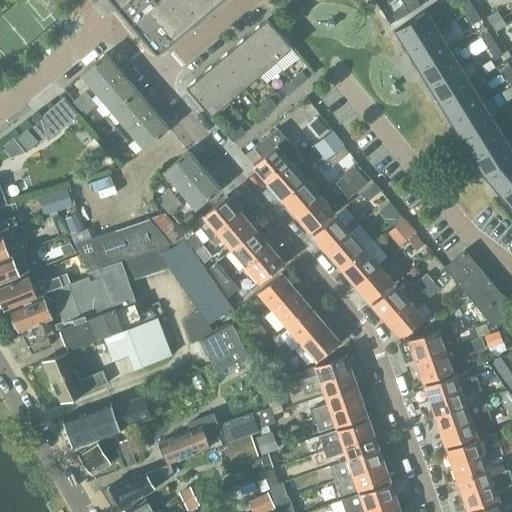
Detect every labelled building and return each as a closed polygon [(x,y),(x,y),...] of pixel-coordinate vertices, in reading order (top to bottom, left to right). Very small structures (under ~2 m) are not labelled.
[(111,0),(157,53),(219,0),(111,0)] [(420,6),(416,0),(412,0),(404,5),(409,13),(420,6)] [(466,12),(474,8),(468,0),(459,0),(459,1),(466,12)] [(409,13),(404,5),(392,12),(397,20),(409,13)] [(481,19),(474,8),(466,12),(473,24),(481,19)] [(427,10),(394,30),(405,49),(406,49),(406,50),(438,29),(427,10)] [(501,18),(497,10),(487,17),(491,24),(501,18)] [(251,32),(275,61),(292,47),(268,18),(251,32)] [(501,18),(491,24),(496,31),(506,25),(501,18)] [(438,29),(406,50),(416,67),(417,67),(449,47),(438,29)] [(495,43),(488,31),(481,36),(488,48),(495,43)] [(235,45),(235,46),(260,75),(275,61),(251,32),(235,45)] [(495,43),(488,48),(495,59),(503,55),(495,43)] [(219,59),(244,88),(260,75),(235,46),(219,59)] [(449,47),(417,67),(427,85),(428,85),(460,65),(449,47)] [(97,92),(121,72),(106,53),(81,74),(97,92)] [(203,72),(203,73),(228,102),(244,88),(219,59),(203,72)] [(460,65),(428,85),(438,102),(439,103),(471,82),(460,65)] [(511,81),(511,69),(510,67),(502,71),(510,83),(511,81)] [(302,71),(291,80),(297,87),(308,78),(302,71)] [(97,92),(113,111),(137,90),(121,72),(97,92)] [(203,73),(186,87),(211,116),(228,102),(203,73)] [(297,87),(291,80),(281,89),(287,96),(297,87)] [(471,82),(439,103),(449,120),(482,100),(471,82)] [(113,111),(129,129),(153,109),(137,90),(113,111)] [(74,100),(79,107),(91,98),(85,91),(74,100)] [(40,117),(47,140),(78,113),(64,97),(40,117)] [(91,98),(79,107),(86,115),(97,105),(91,98)] [(270,98),(260,107),(266,114),(276,105),(270,98)] [(482,100),(449,120),(460,138),(493,118),(482,100)] [(266,114),(260,107),(249,116),(255,123),(266,114)] [(153,109),(129,129),(144,148),(169,127),(153,109)] [(317,116),(308,124),(320,137),(329,129),(317,116)] [(493,118),(460,138),(471,156),(471,155),(471,156),(504,136),(493,118)] [(239,125),(227,135),(233,142),(245,132),(239,125)] [(104,136),(111,144),(122,135),(115,127),(104,136)] [(17,137),(28,150),(38,141),(27,128),(17,137)] [(253,165),(267,181),(291,161),(300,153),(278,128),(254,148),(262,157),(253,165)] [(332,131),(313,146),(324,160),(343,145),(332,131)] [(122,135),(111,144),(116,150),(127,141),(122,135)] [(511,148),(504,136),(471,156),(485,178),(486,178),(511,155),(511,148)] [(164,171),(180,189),(204,169),(188,150),(164,171)] [(511,182),(511,155),(486,178),(499,194),(511,182)] [(267,181),(281,198),(305,178),(291,161),(267,181)] [(354,165),(341,175),(354,192),(367,182),(354,165)] [(180,189),(196,208),(220,187),(204,169),(180,189)] [(281,198),(296,215),(319,195),(305,178),(281,198)] [(380,190),(374,182),(361,193),(368,200),(380,190)] [(511,182),(499,194),(511,209),(511,182)] [(69,186),(41,193),(46,210),(74,203),(69,186)] [(169,189),(158,198),(163,204),(174,195),(169,189)] [(174,195),(163,204),(169,212),(180,203),(174,195)] [(203,244),(209,238),(241,212),(226,195),(203,215),(209,222),(187,239),(196,250),(203,244)] [(319,195),(296,215),(310,232),(334,211),(319,195)] [(402,216),(390,202),(381,210),(393,223),(402,216)] [(241,212),(209,238),(214,245),(223,239),(231,249),(255,229),(241,212)] [(149,219),(170,243),(184,237),(164,214),(149,219)] [(327,252),(351,231),(360,223),(355,217),(345,225),(336,214),(312,235),(327,252)] [(0,230),(10,227),(10,226),(17,224),(14,217),(0,220),(0,230)] [(91,270),(93,270),(120,260),(170,243),(149,219),(75,244),(76,246),(81,254),(91,270)] [(404,219),(388,232),(399,246),(416,232),(404,219)] [(255,229),(231,249),(246,265),(269,245),(255,229)] [(327,252),(341,268),(365,248),(351,231),(327,252)] [(416,232),(407,240),(416,251),(425,243),(416,232)] [(0,257),(9,254),(6,246),(2,234),(0,234),(0,257)] [(120,260),(127,281),(170,267),(161,254),(185,239),(184,237),(170,243),(120,260)] [(161,254),(170,267),(198,310),(183,320),(191,343),(212,331),(209,322),(231,308),(202,264),(193,252),(185,239),(161,254)] [(21,241),(6,246),(9,254),(12,253),(24,249),(21,241)] [(193,252),(202,264),(212,256),(203,244),(196,250),(193,252)] [(269,245),(246,265),(246,266),(243,268),(247,273),(250,271),(260,282),(283,262),(269,245)] [(65,260),(81,254),(76,246),(62,253),(65,260)] [(341,268),(355,285),(379,264),(365,248),(341,268)] [(444,267),(495,328),(511,313),(511,306),(465,250),(444,267)] [(9,254),(0,257),(0,282),(35,269),(32,260),(16,265),(12,253),(9,254)] [(379,264),(355,285),(369,301),(393,281),(385,271),(391,265),(385,259),(379,264)] [(93,270),(96,279),(90,281),(89,276),(52,291),(51,290),(47,292),(51,302),(56,301),(64,321),(55,324),(57,329),(60,328),(114,308),(121,328),(156,315),(153,307),(139,312),(127,281),(120,260),(93,270)] [(217,278),(223,284),(231,277),(225,271),(217,278)] [(258,292),(273,309),(296,289),(281,272),(258,292)] [(426,274),(413,286),(419,293),(433,282),(426,274)] [(4,309),(47,292),(51,290),(58,287),(55,278),(48,281),(32,287),(28,275),(0,286),(0,300),(1,301),(4,309)] [(231,277),(223,284),(230,292),(237,285),(231,277)] [(433,282),(419,293),(425,301),(439,289),(433,282)] [(372,304),(386,321),(419,293),(413,286),(404,294),(396,284),(372,304)] [(273,309),(287,326),(311,306),(296,289),(273,309)] [(419,293),(386,321),(401,338),(425,318),(416,308),(425,301),(419,293)] [(20,331),(31,352),(51,344),(45,331),(51,328),(47,320),(53,317),(44,294),(10,307),(14,317),(12,321),(14,327),(19,328),(20,331)] [(287,326),(302,344),(325,324),(311,306),(287,326)] [(114,308),(60,328),(66,346),(72,344),(73,347),(121,328),(114,308)] [(246,321),(251,327),(259,321),(253,314),(246,321)] [(128,354),(141,366),(172,355),(157,317),(104,337),(113,360),(128,354)] [(259,321),(251,327),(258,335),(265,329),(259,321)] [(200,341),(216,372),(248,356),(232,324),(200,341)] [(325,324),(302,344),(316,361),(340,341),(325,324)] [(459,331),(463,343),(476,339),(472,327),(459,331)] [(408,339),(416,361),(446,350),(446,351),(460,346),(457,338),(443,342),(438,329),(408,339)] [(484,336),(490,349),(504,343),(499,330),(484,336)] [(274,355),(280,362),(288,355),(282,348),(274,355)] [(446,350),(416,361),(423,382),(453,371),(446,351),(446,350)] [(42,361),(51,381),(76,370),(67,351),(42,361)] [(300,380),(302,387),(351,370),(346,354),(315,365),(318,374),(300,380)] [(288,355),(280,362),(276,366),(281,375),(292,371),(289,366),(294,362),(288,355)] [(76,370),(51,381),(61,403),(85,392),(107,382),(102,371),(80,380),(76,370)] [(323,387),(325,395),(356,385),(351,370),(302,387),(305,393),(323,387)] [(424,385),(430,400),(486,381),(483,374),(458,382),(455,374),(424,385)] [(430,400),(435,415),(466,404),(463,396),(488,388),(486,381),(430,400)] [(310,409),(312,416),(361,400),(356,385),(325,395),(328,403),(310,409)] [(501,398),(505,407),(511,404),(511,397),(511,395),(501,398)] [(143,396),(112,407),(119,427),(123,426),(150,417),(143,396)] [(361,400),(312,416),(315,423),(312,424),(315,431),(319,430),(319,431),(366,415),(361,400)] [(110,402),(63,418),(73,447),(120,431),(119,428),(119,427),(112,407),(110,402)] [(435,415),(440,430),(489,413),(487,405),(469,412),(466,404),(435,415)] [(254,412),(257,419),(272,414),(270,407),(254,412)] [(489,413),(440,430),(445,445),(477,434),(474,426),(492,420),(489,413)] [(200,425),(159,442),(168,463),(210,446),(206,438),(220,432),(213,414),(198,419),(200,425)] [(272,414),(257,419),(260,427),(275,422),(272,414)] [(223,427),(228,442),(259,431),(253,416),(223,427)] [(319,435),(324,451),(373,433),(368,418),(319,435)] [(281,446),(275,431),(252,439),(257,454),(281,446)] [(345,451),(347,459),(378,448),(373,433),(324,451),(327,458),(345,451)] [(452,464),(511,443),(511,435),(497,441),(495,433),(489,435),(489,434),(447,449),(452,464)] [(251,438),(226,446),(232,465),(257,457),(251,438)] [(78,454),(91,475),(110,463),(98,442),(78,454)] [(128,442),(121,444),(125,455),(132,452),(128,442)] [(511,443),(452,464),(457,479),(488,468),(485,460),(503,454),(503,453),(511,450),(511,443)] [(330,465),(335,480),(384,463),(378,448),(347,459),(330,465)] [(258,455),(264,472),(274,469),(268,451),(258,455)] [(132,452),(125,455),(129,465),(136,462),(132,452)] [(384,463),(335,480),(340,496),(389,479),(384,463)] [(110,486),(115,493),(113,494),(115,497),(115,499),(118,504),(119,505),(121,508),(155,488),(150,479),(173,471),(170,464),(110,486)] [(457,479),(462,494),(511,477),(509,470),(491,476),(488,468),(457,479)] [(274,469),(264,472),(269,486),(279,483),(274,469)] [(511,479),(511,477),(462,494),(468,509),(499,498),(496,490),(511,484),(511,479)] [(341,499),(345,511),(353,511),(396,497),(390,482),(341,499)] [(279,484),(279,483),(269,487),(275,502),(284,498),(282,493),(286,492),(282,483),(279,484)] [(183,499),(188,508),(197,503),(192,494),(183,499)] [(265,494),(252,499),(255,509),(256,511),(271,511),(272,511),(265,494)] [(274,503),(277,511),(294,511),(289,497),(274,503)] [(400,511),(396,497),(353,511),(400,511)] [(120,511),(153,511),(151,508),(154,506),(150,499),(147,501),(146,498),(136,504),(136,503),(120,511)] [(470,511),(511,511),(511,507),(503,510),(500,502),(470,511)]
